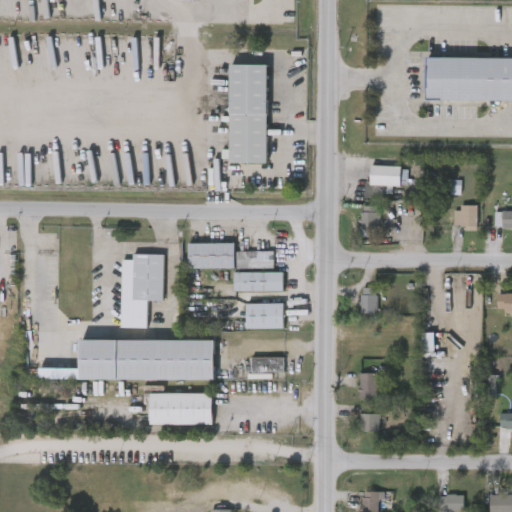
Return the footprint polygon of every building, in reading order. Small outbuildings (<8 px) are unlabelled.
[(428,57),(511,58),(511,100),(427,99),(428,57)] [(229,65),(267,65),(266,164),(229,164),(229,65)] [(401,166),(401,186),(371,186),(371,166),(401,166)] [(379,230),(360,230),(360,207),(379,207),(379,230)] [(453,207),(475,207),(475,227),(453,227),(453,207)] [(511,228),(494,228),(494,212),(511,212),(511,228)] [(188,269),(188,244),(234,244),(234,252),(271,252),(272,269),(188,269)] [(162,301),(147,300),(146,328),(119,328),(120,259),(132,260),(132,254),(163,255),(162,301)] [(282,291),(235,291),(235,273),(282,273),(282,291)] [(376,314),(359,314),(359,288),(376,288),(376,314)] [(511,295),(511,313),(497,313),(497,295),(511,295)] [(246,328),(246,304),(284,304),(284,328),(246,328)] [(359,356),(359,329),(376,329),(376,356),(359,356)] [(422,333),(422,352),(435,352),(435,334),(422,333)] [(216,340),(216,380),(82,379),(82,339),(216,340)] [(283,373),(249,373),(249,357),(283,357),(283,373)] [(359,400),(359,373),(376,373),(376,400),(359,400)] [(211,393),(211,425),(150,425),(150,393),(211,393)] [(358,431),(358,414),(379,414),(379,431),(358,431)] [(511,429),(499,429),(499,414),(511,414),(511,429)] [(361,511),(361,492),(387,492),(387,511),(361,511)] [(511,495),(511,511),(489,511),(489,495),(511,495)] [(463,496),(463,511),(438,511),(438,496),(463,496)]
